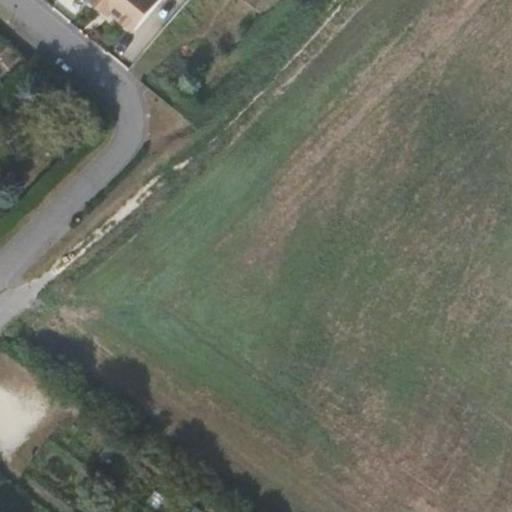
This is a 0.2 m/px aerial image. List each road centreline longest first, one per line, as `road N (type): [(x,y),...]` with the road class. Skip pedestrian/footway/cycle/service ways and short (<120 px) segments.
road 1 (residential): [(0,279),(130,130),(121,94),(8,0)]
road 2 (residential): [(192,151),(1,317)]
road 3 (track): [(332,0),(192,151)]
